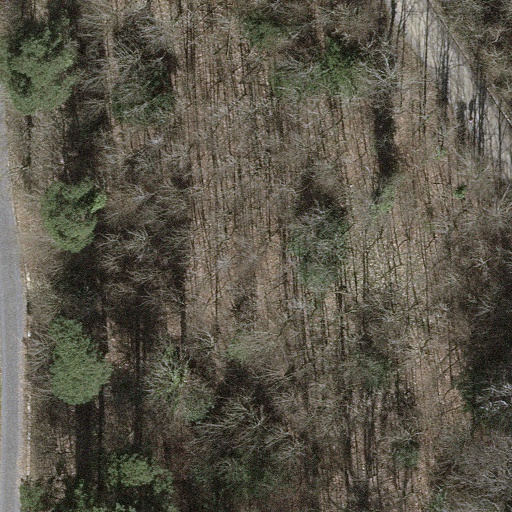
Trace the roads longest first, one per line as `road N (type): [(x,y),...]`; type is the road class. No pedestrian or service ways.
road 1 (track): [(10,511),(18,316),(0,136)]
road 2 (track): [(407,0),(511,159)]
